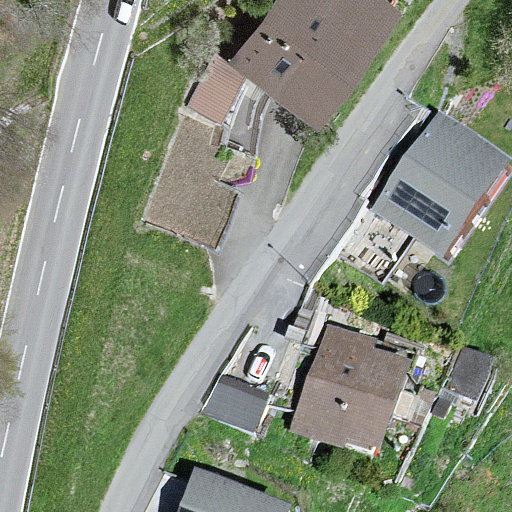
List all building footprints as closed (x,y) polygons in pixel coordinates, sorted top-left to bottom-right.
[(282,0),(238,62),(318,119),(394,13),(375,0),(282,0)] [(511,174),(511,165),(450,122),(387,209),(454,256),(511,174)] [(381,348),(335,332),(301,430),(345,445),(348,437),(388,451),(416,371),(378,357),(381,348)] [(224,374),(214,403),(284,427),(294,399),(224,374)] [(293,511),(206,478),(192,511),(293,511)]
